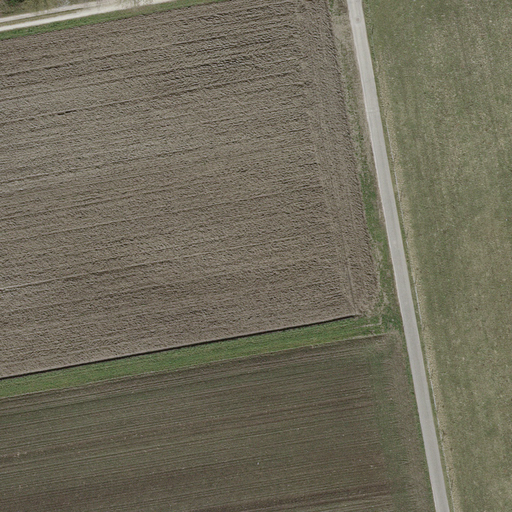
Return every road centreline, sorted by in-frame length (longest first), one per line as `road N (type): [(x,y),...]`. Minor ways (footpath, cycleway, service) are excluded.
road 1 (track): [(360,0),(446,511)]
road 2 (track): [(166,0),(0,27)]
